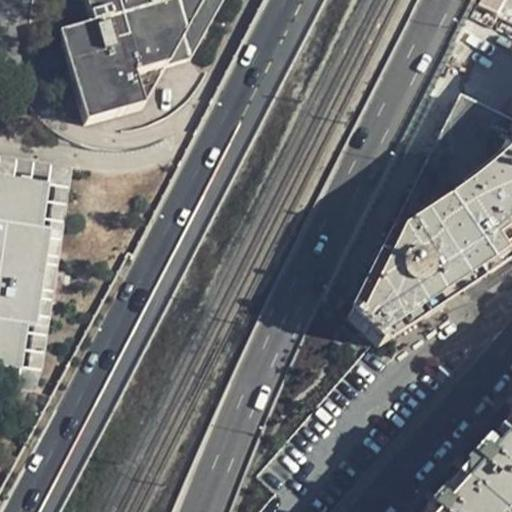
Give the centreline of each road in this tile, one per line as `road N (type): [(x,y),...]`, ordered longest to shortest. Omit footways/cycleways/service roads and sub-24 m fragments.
road 1 (trunk): [(291,0),(30,511)]
road 2 (trunk): [(201,511),(446,0)]
road 3 (secondary): [(364,511),(511,338)]
